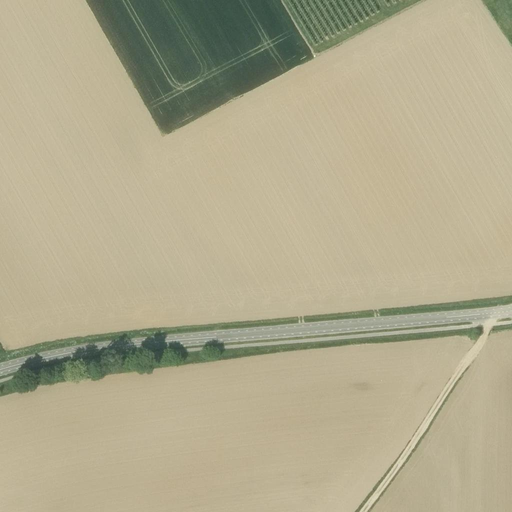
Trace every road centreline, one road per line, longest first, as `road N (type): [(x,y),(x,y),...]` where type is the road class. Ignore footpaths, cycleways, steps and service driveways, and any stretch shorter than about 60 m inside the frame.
road 1 (tertiary): [(0,368),(140,344),(511,311)]
road 2 (track): [(361,511),(485,325)]
